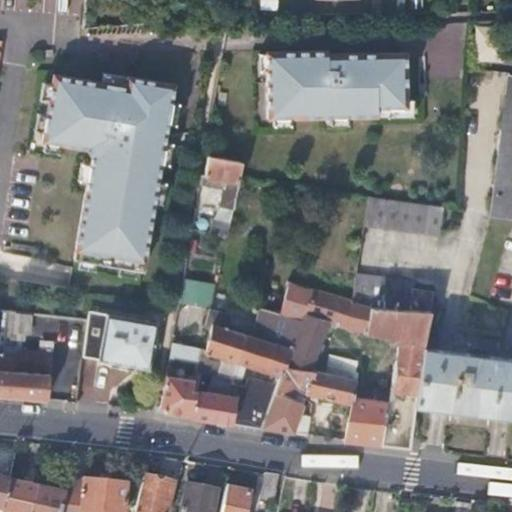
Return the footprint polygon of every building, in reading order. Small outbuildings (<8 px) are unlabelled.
[(477,59),(496,59),(498,24),(478,23),(477,59)] [(377,107),(408,106),(408,98),(407,51),(361,52),(342,52),(327,52),(327,48),(267,49),(267,50),(267,68),(268,116),(273,116),(290,116),(331,115),(348,115),(377,115),(377,107)] [(105,72),(103,82),(128,86),(130,76),(105,72)] [(88,181),(75,258),(81,259),(99,262),(121,266),(138,269),(144,270),(156,202),(160,181),(163,163),(167,141),(170,124),(174,101),(177,84),(130,76),(128,86),(103,82),(55,73),(54,83),(50,101),(48,114),(45,132),(43,141),(46,142),(61,144),(88,148),(93,155),(91,163),(88,181)] [(511,74),(508,74),(492,215),(511,217),(511,74)] [(50,101),(54,83),(45,82),(41,99),(50,101)] [(414,98),(408,98),(408,106),(377,107),(377,115),(387,115),(387,116),(414,116),(414,98)] [(174,101),(170,124),(177,125),(181,103),(174,101)] [(45,132),(48,114),(39,112),(36,130),(45,132)] [(167,141),(163,163),(170,165),(174,142),(167,141)] [(61,144),(46,142),(45,151),(60,153),(61,144)] [(194,214),(192,226),(230,233),(241,174),(242,160),(208,154),(203,183),(213,184),(212,190),(223,192),(219,218),(194,214)] [(88,181),(91,163),(83,162),(79,179),(88,181)] [(160,181),(156,202),(163,204),(167,182),(160,181)] [(368,194),(365,223),(440,234),(443,206),(368,194)] [(99,262),(81,259),(79,268),(97,271),(99,262)] [(137,277),(138,269),(121,266),(119,274),(137,277)] [(357,270),(353,299),(428,312),(432,291),(413,288),(414,279),(357,270)] [(215,280),(184,275),(180,300),(211,305),(215,280)] [(396,336),(387,389),(415,392),(422,346),(428,312),(353,299),(329,292),(290,280),(281,309),(262,304),(256,328),(291,338),(283,361),(309,367),(323,319),(344,327),(396,336)] [(211,305),(208,314),(230,320),(233,311),(216,306),(211,305)] [(31,333),(34,311),(0,308),(0,325),(4,326),(3,338),(26,340),(26,333),(31,333)] [(148,367),(157,322),(90,309),(83,355),(100,358),(100,359),(148,367)] [(226,375),(232,377),(237,359),(244,330),(229,325),(230,320),(208,314),(207,319),(213,321),(206,347),(207,349),(206,355),(221,361),(218,374),(226,375)] [(237,359),(279,372),(283,361),(291,338),(256,328),(254,332),(244,330),(237,359)] [(0,393),(47,398),(54,341),(42,340),(41,349),(27,348),(18,349),(17,351),(0,349),(0,393)] [(173,341),(170,358),(182,359),(184,358),(184,353),(185,343),(173,341)] [(185,343),(184,353),(191,354),(193,344),(185,343)] [(191,354),(201,356),(203,346),(193,344),(191,354)] [(415,392),(413,407),(511,419),(511,358),(436,348),(422,346),(415,392)] [(324,371),(354,379),(355,373),(349,370),(350,358),(327,353),(324,371)] [(80,359),(78,399),(102,400),(104,360),(80,359)] [(279,372),(278,376),(298,381),(297,388),(304,390),(305,393),(350,404),(351,396),(354,379),(324,371),(309,367),(283,361),(279,372)] [(166,412),(193,417),(196,388),(192,387),(195,378),(167,374),(162,406),(166,412)] [(273,392),(261,428),(308,434),(310,416),(301,413),(305,398),(300,397),(299,400),(296,400),(294,399),(295,396),(297,388),(298,381),(278,376),(273,392)] [(235,394),(237,384),(237,383),(231,382),(225,381),(222,392),(235,394)] [(230,423),(246,425),(257,389),(237,384),(235,394),(230,423)] [(350,404),(345,440),(380,444),(387,389),(373,387),(368,398),(351,396),(350,404)] [(193,417),(230,423),(235,394),(222,392),(196,388),(193,417)] [(257,389),(246,425),(261,428),(273,392),(257,389)] [(387,389),(380,444),(409,448),(413,407),(415,392),(387,389)] [(279,475),(265,473),(261,498),(274,500),(279,475)] [(165,511),(173,483),(142,476),(133,511),(165,511)] [(69,478),(65,492),(60,511),(80,511),(83,479),(69,478)] [(121,511),(126,484),(83,479),(80,511),(121,511)] [(30,511),(37,486),(8,480),(0,511),(30,511)] [(187,485),(181,511),(211,511),(216,491),(187,485)] [(60,511),(65,492),(37,486),(30,511),(60,511)] [(246,511),(250,493),(227,488),(221,511),(246,511)]
